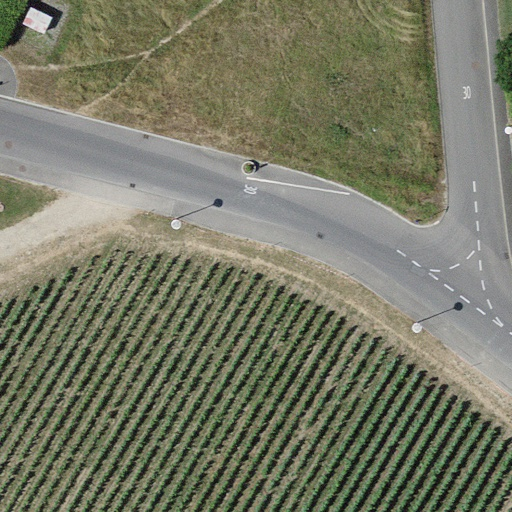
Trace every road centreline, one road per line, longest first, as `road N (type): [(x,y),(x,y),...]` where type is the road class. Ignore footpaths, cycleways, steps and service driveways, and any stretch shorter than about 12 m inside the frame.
road 1 (residential): [(459,293),(383,243),(311,215),(0,126)]
road 2 (residential): [(459,293),(477,247),(457,0)]
road 3 (track): [(0,253),(84,214),(125,160)]
